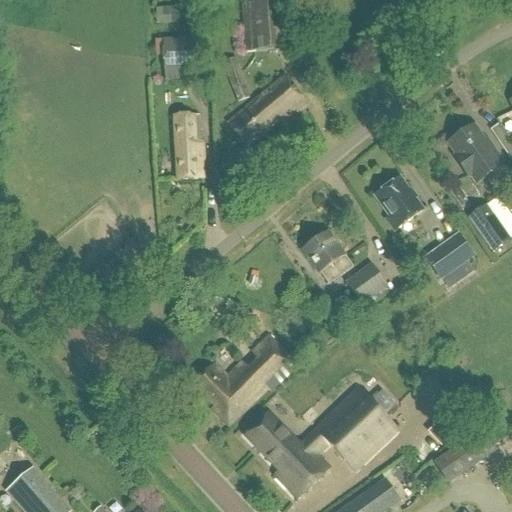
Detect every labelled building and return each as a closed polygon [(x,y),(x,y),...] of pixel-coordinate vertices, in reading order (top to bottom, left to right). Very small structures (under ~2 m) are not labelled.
[(295,52),(293,4),(247,6),(249,54),(295,52)] [(195,70),(195,51),(164,52),(164,71),(195,70)] [(250,100),(236,60),(224,64),(238,104),(250,100)] [(301,99),(283,75),(261,94),(262,95),(227,125),(247,149),(277,123),(280,127),(304,107),(301,99)] [(199,144),(198,118),(174,119),(178,182),(204,181),(202,144),(199,144)] [(489,149),(474,126),(447,145),(454,156),(453,157),(468,179),(470,178),(475,186),(504,165),(491,147),(489,149)] [(511,161),(511,146),(499,126),(491,132),(511,162),(511,161)] [(423,211),(399,179),(373,198),(388,219),(385,221),(394,233),(423,211)] [(511,240),(511,218),(499,199),(469,220),(492,254),(511,240)] [(353,269),(327,233),(301,252),(318,276),(320,275),(328,286),(353,269)] [(475,258),(458,235),(424,260),(441,283),(475,258)] [(388,289),(372,266),(345,286),(361,308),(388,289)] [(296,368),(268,339),(252,355),(258,361),(248,370),(242,364),(226,379),(214,366),(193,386),(214,408),(212,410),(229,428),(267,390),(271,393),(296,368)] [(370,403),(358,391),(299,448),(273,421),(268,416),(245,438),(278,473),(274,477),(297,501),(328,471),(312,455),(325,443),(354,473),(397,432),(394,429),(384,418),(395,408),(381,393),(370,403)] [(496,454),(481,433),(433,466),(448,487),(496,454)] [(423,467),(409,454),(391,472),(405,485),(423,467)] [(70,511),(33,470),(6,495),(21,511),(70,511)] [(386,511),(400,502),(385,481),(341,511),(386,511)] [(302,511),(317,511),(330,499),(323,492),(302,511)]
